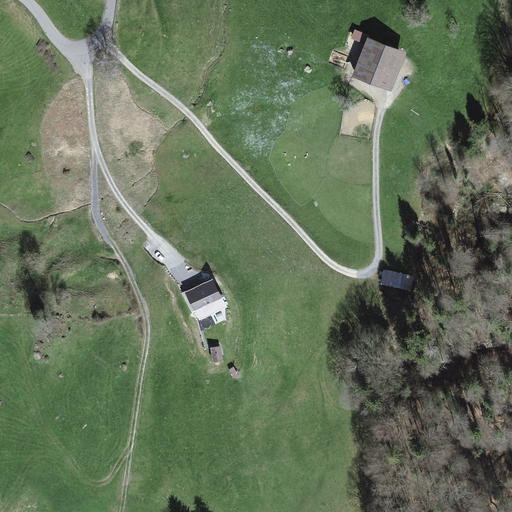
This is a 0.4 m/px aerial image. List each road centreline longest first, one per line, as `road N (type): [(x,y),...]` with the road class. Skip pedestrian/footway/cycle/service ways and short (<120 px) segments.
road 1 (track): [(105,35),(193,115),(321,253),(359,275),(388,265),(380,157),(386,102)]
road 2 (track): [(123,511),(149,320),(99,210),(95,144)]
road 3 (unclassified): [(113,0),(105,35),(83,50),(54,35),(26,0)]
